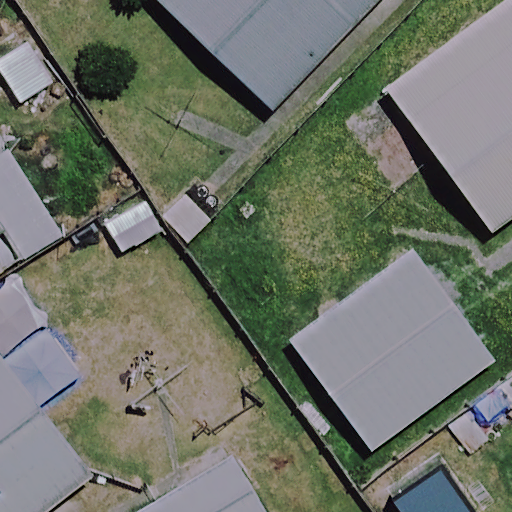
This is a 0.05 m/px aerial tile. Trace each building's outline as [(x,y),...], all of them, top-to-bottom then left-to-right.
[(373,0),(153,0),(265,110),(373,0)] [(480,233),(511,210),(511,0),(509,0),(380,93),(480,233)] [(0,274),(57,234),(0,153),(0,274)] [(489,359),(407,250),(282,346),(364,455),(489,359)] [(0,511),(37,511),(85,475),(0,366),(0,511)] [(260,511),(227,457),(135,511),(260,511)]
